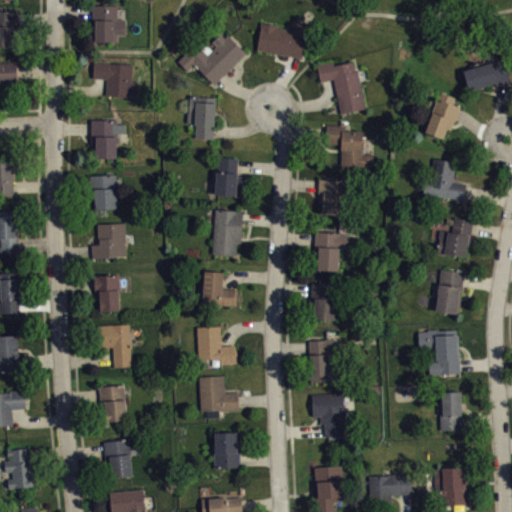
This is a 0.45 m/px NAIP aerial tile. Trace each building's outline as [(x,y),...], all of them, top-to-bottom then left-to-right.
[(92,4),(117,4),(117,18),(125,18),(125,34),(118,34),(118,41),(96,41),(96,20),(92,20),(92,4)] [(0,46),(17,46),(17,11),(0,11),(0,46)] [(261,22),(256,50),(302,58),(307,30),(261,22)] [(228,33),(246,51),(213,83),(193,63),(187,69),(178,60),(196,42),(207,53),(215,45),(211,41),(220,32),(224,37),(228,33)] [(463,70),(504,57),(511,79),(496,84),(494,81),(469,89),(463,70)] [(0,61),(16,60),(17,81),(0,81),(0,61)] [(93,77),(94,60),(133,63),(130,97),(105,95),(107,79),(93,77)] [(317,64),(320,80),(333,78),(340,112),(364,107),(356,67),(354,68),(353,60),(334,64),(333,60),(317,64)] [(425,131),(440,91),(455,97),(452,103),(460,106),(451,129),(447,128),(443,138),(425,131)] [(194,137),(213,138),(216,96),(200,95),(200,94),(189,94),(187,122),(195,123),(194,137)] [(91,119),(117,119),(117,123),(125,123),(124,132),(117,132),(117,157),(95,157),(96,145),(90,145),(91,119)] [(326,123),(345,124),(345,129),(363,129),(362,150),(362,152),(372,152),(372,165),(340,165),(340,143),(326,143),(326,123)] [(214,194),(242,196),(244,196),(246,175),(238,175),(239,157),(218,155),(217,171),(216,171),(214,194)] [(0,157),(14,157),(15,179),(13,179),(14,194),(0,194),(0,157)] [(464,198),(422,191),(424,178),(431,179),(434,157),(457,161),(454,180),(466,182),(464,198)] [(90,175),(117,174),(118,207),(95,208),(95,198),(91,198),(90,175)] [(319,178),(348,180),(347,194),(344,194),(342,216),(321,215),(323,192),(318,192),(319,178)] [(0,209),(16,208),(19,251),(0,251),(0,209)] [(215,208),(212,253),(236,254),(237,241),(240,242),(242,209),(215,208)] [(436,251),(466,256),(472,220),(454,217),(452,231),(440,228),(436,251)] [(97,223),(125,221),(126,255),(92,257),(91,244),(98,243),(97,223)] [(317,268),(337,270),(339,246),(349,246),(349,234),(339,233),(339,232),(316,230),(314,256),(318,257),(317,268)] [(435,310),(458,313),(464,271),(441,268),(435,310)] [(204,270),(225,271),(224,287),(238,288),(237,306),(202,304),(204,270)] [(0,312),(20,312),(18,272),(0,272),(0,312)] [(94,275),(119,274),(119,310),(100,310),(100,299),(96,299),(96,291),(94,291),(94,275)] [(312,282),(311,307),(315,307),(314,318),(335,319),(337,283),(312,282)] [(114,366),(131,365),(130,323),(96,325),(97,347),(113,346),(114,366)] [(197,326),(220,325),(221,345),(235,344),(236,362),(220,362),(220,357),(198,359),(197,326)] [(418,330),(427,330),(427,328),(439,327),(439,329),(456,328),(459,372),(429,374),(428,360),(435,360),(435,348),(418,348),(418,330)] [(0,335),(18,334),(19,353),(25,352),(26,368),(0,369),(0,335)] [(309,339),(311,381),(337,381),(337,349),(338,349),(337,337),(325,337),(325,339),(309,339)] [(199,375),(224,374),(224,385),(225,385),(225,392),(239,391),(240,409),(219,410),(219,416),(207,416),(207,410),(200,410),(199,375)] [(99,386),(124,384),(127,419),(101,421),(99,386)] [(0,392),(9,392),(8,388),(24,387),(25,407),(12,408),(13,424),(0,425),(0,392)] [(441,429),(463,428),(462,410),(461,410),(460,390),(442,391),(442,399),(439,399),(441,429)] [(312,394),(343,392),(344,435),(325,436),(324,422),(320,422),(320,416),(313,416),(312,394)] [(214,432),(240,431),(241,467),(214,468),(213,452),(215,452),(214,432)] [(103,441),(130,438),(131,453),(130,453),(133,475),(112,477),(111,465),(106,465),(103,441)] [(7,449),(28,447),(29,461),(32,461),(35,486),(9,488),(8,479),(12,479),(12,471),(6,472),(4,460),(11,460),(10,456),(7,456),(7,449)] [(341,464),(343,496),(339,496),(339,500),(333,500),(334,511),(316,511),(314,466),(341,464)] [(434,468),(465,466),(466,503),(442,504),(442,495),(435,495),(434,468)] [(369,474),(411,473),(412,493),(391,494),(391,507),(370,507),(369,474)] [(110,511),(109,490),(143,488),(145,511),(110,511)] [(242,511),(202,511),(201,497),(211,496),(211,497),(226,496),(225,490),(236,489),(236,493),(241,493),(242,511)]
